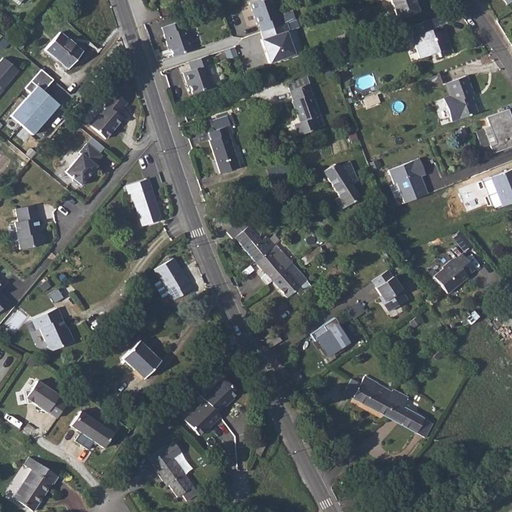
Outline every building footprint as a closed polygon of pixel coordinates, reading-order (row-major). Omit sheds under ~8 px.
[(179,0),(183,9),(201,2),(200,0),(179,0)] [(275,0),(252,0),(249,1),(257,24),(281,15),(275,0)] [(391,0),(399,21),(420,14),(415,0),(391,0)] [(257,24),(260,31),(284,23),(281,15),(257,24)] [(431,18),(410,26),(414,36),(412,36),(420,58),(437,52),(439,57),(452,52),(445,30),(441,31),(439,26),(434,28),(431,18)] [(180,20),(160,26),(162,34),(165,45),(167,44),(168,48),(171,56),(190,49),(180,20)] [(260,31),(262,37),(286,29),(284,23),(260,31)] [(260,38),(268,62),(294,53),(286,29),(262,37),(260,38)] [(59,32),(45,50),(67,69),(82,52),(59,32)] [(212,61),(209,53),(189,60),(191,68),(189,69),(181,72),(185,82),(187,81),(188,85),(191,93),(213,85),(206,64),(212,61)] [(329,56),(321,58),(328,77),(336,75),(329,56)] [(0,62),(0,96),(20,71),(3,59),(0,62)] [(40,89),(43,91),(53,79),(41,69),(24,88),(33,96),(40,89)] [(467,75),(446,82),(459,118),(478,111),(472,95),(474,94),(467,75)] [(307,84),(289,90),(293,100),(291,101),(299,122),(293,124),(298,135),(318,128),(314,117),(318,115),(307,84)] [(33,96),(15,117),(34,134),(59,105),(43,91),(40,89),(33,96)] [(127,102),(113,90),(103,102),(105,104),(89,124),(106,138),(113,129),(112,128),(115,124),(117,126),(123,118),(117,114),(127,102)] [(511,117),(509,108),(487,117),(496,143),(491,145),(494,153),(511,145),(511,117)] [(209,140),(219,169),(237,163),(228,134),(233,133),(230,123),(235,122),(232,114),(228,115),(227,114),(211,119),(214,129),(209,131),(211,139),(209,140)] [(80,152),(81,153),(66,172),(74,178),(76,182),(79,184),(81,184),(82,185),(89,176),(87,175),(90,172),(91,173),(98,166),(95,164),(103,155),(88,142),(80,152)] [(404,203),(427,194),(421,179),(419,179),(418,177),(420,176),(424,174),(418,158),(388,170),(393,184),(396,183),(404,203)] [(237,163),(219,169),(220,173),(238,166),(237,163)] [(334,165),(323,172),(338,196),(334,199),(341,209),(358,198),(351,186),(357,182),(350,163),(340,169),(339,167),(334,165)] [(511,169),(491,177),(500,203),(511,198),(511,169)] [(149,178),(127,185),(130,193),(132,192),(142,225),(158,220),(160,215),(155,200),(154,199),(153,196),(154,194),(149,178)] [(35,205),(15,209),(18,222),(14,223),(20,250),(42,245),(44,242),(43,236),(40,234),(37,234),(36,229),(39,229),(37,219),(38,218),(35,205)] [(229,228),(256,261),(275,245),(265,235),(260,240),(236,211),(221,224),(226,230),(229,228)] [(465,250),(472,244),(460,231),(454,236),(465,250)] [(280,248),(275,245),(256,261),(267,273),(262,277),(268,284),(273,280),(293,263),(280,248)] [(443,267),(433,275),(446,291),(466,275),(465,275),(473,268),(461,252),(453,258),(452,257),(442,265),(443,267)] [(175,260),(154,272),(172,303),(193,292),(175,260)] [(293,263),(273,280),(292,302),(309,287),(307,280),(293,263)] [(386,270),(371,280),(375,287),(380,295),(383,300),(381,302),(388,311),(405,299),(400,290),(401,290),(391,276),(391,277),(386,270)] [(0,310),(8,304),(0,294),(0,290),(2,289),(0,286),(0,310)] [(59,308),(33,319),(38,330),(40,329),(50,349),(53,351),(74,342),(70,332),(68,332),(62,318),(63,318),(59,308)] [(417,316),(410,320),(414,326),(421,321),(417,316)] [(342,331),(333,317),(317,327),(321,334),(315,338),(320,346),(317,347),(317,348),(322,356),(331,350),(334,355),(342,350),(338,344),(342,341),(337,334),(342,331)] [(277,328),(266,336),(270,342),(282,334),(277,328)] [(138,342),(122,358),(143,377),(159,361),(138,342)] [(351,378),(343,392),(386,415),(394,401),(388,397),(381,394),(374,389),(378,382),(364,375),(359,383),(351,378)] [(203,398),(205,401),(184,419),(198,433),(207,425),(208,427),(220,416),(217,413),(230,402),(229,401),(238,393),(224,378),(203,398)] [(37,381),(26,398),(56,417),(67,404),(57,398),(59,395),(37,381)] [(394,401),(386,415),(416,432),(424,418),(403,406),(408,396),(392,388),(390,391),(388,397),(394,401)] [(112,431),(80,410),(69,425),(103,447),(112,431)] [(259,439),(252,453),(255,454),(261,440),(259,439)] [(265,442),(261,440),(255,454),(258,455),(265,442)] [(156,468),(155,469),(164,482),(166,481),(176,496),(180,493),(185,501),(196,493),(192,486),(173,458),(182,452),(175,441),(165,447),(164,446),(149,457),(156,468)] [(29,458),(24,465),(31,470),(12,498),(32,511),(51,483),(53,484),(58,477),(29,458)]
